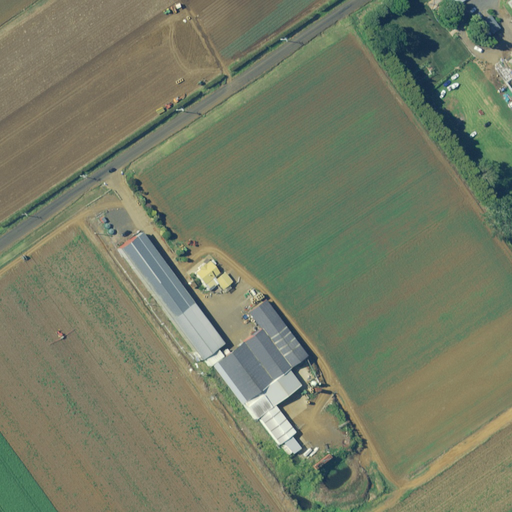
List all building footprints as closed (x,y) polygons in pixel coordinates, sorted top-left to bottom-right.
[(499,28),(490,16),(482,22),(489,31),(484,34),(487,37),(499,28)] [(511,53),(494,66),(511,91),(511,53)] [(133,235),(117,247),(198,353),(214,341),(133,235)] [(216,284),(223,293),(230,288),(227,285),(231,281),(223,271),(219,275),(211,266),(215,263),(209,255),(191,269),(208,290),(216,284)] [(304,350),(262,292),(244,305),(257,326),(286,363),(304,350)] [(257,326),(213,360),(254,413),(298,380),(286,363),(257,326)] [(275,398),(258,410),(277,437),(294,425),(275,398)]
